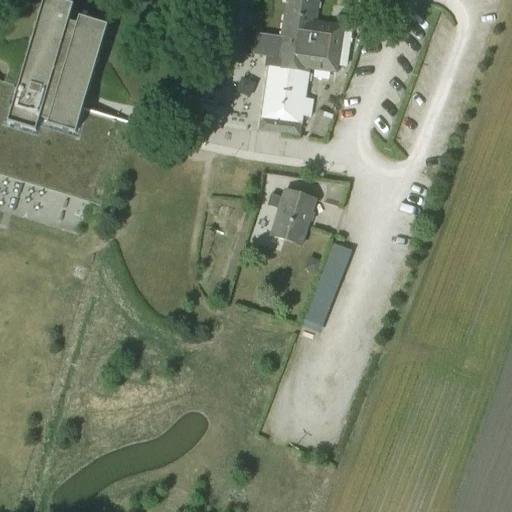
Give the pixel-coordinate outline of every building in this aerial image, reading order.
[(0,82),(0,171),(102,202),(125,124),(126,122),(82,110),(85,100),(107,27),(78,18),(76,26),(68,24),(73,7),(50,0),(43,0),(22,70),(17,87),(4,83),(0,82)] [(320,0),(319,0),(279,0),(279,4),(285,5),(280,40),(257,36),(254,55),(267,57),(265,64),(265,68),(268,68),(258,132),(297,138),(301,117),(310,118),(313,102),(303,100),(308,73),(308,71),(336,75),(338,63),(346,64),(347,56),(339,55),(344,28),(316,24),(320,0)] [(222,184),(225,153),(144,147),(141,178),(222,184)] [(315,201),(284,192),(282,199),(270,196),(267,208),(278,211),(270,238),(301,247),(315,201)] [(352,253),(333,246),(300,329),(319,336),(352,253)] [(304,270),(315,274),(320,263),(309,259),(304,270)]
